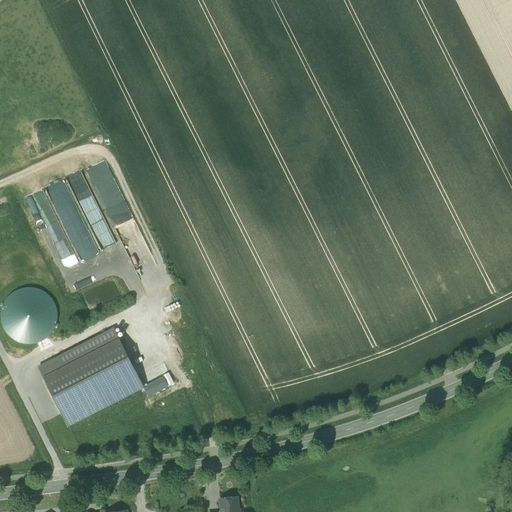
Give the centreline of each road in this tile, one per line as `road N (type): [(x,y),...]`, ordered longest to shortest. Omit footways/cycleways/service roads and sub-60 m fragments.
road 1 (tertiary): [(0,494),(215,463),(322,437),(511,361)]
road 2 (track): [(0,347),(66,485)]
